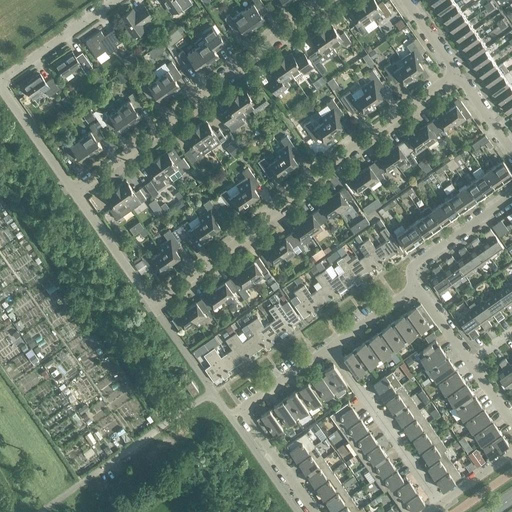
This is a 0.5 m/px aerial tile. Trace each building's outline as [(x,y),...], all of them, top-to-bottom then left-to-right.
[(163,0),(172,12),(180,7),(183,10),(192,4),(189,0),(163,0)] [(218,5),(214,0),(209,4),(213,9),(218,5)] [(260,0),(249,0),(240,6),(255,27),(264,20),(260,14),(267,9),(260,0)] [(363,0),(361,2),(373,19),(382,13),(385,17),(391,13),(384,4),(379,7),(374,0),(363,0)] [(456,3),(453,0),(441,0),(435,5),(441,14),(456,3)] [(373,19),(361,2),(355,6),(356,7),(352,10),(359,21),(354,24),(361,34),(367,30),(364,26),(373,19)] [(462,12),(456,3),(441,14),(448,22),(462,12)] [(132,9),(120,18),(133,36),(154,22),(151,18),(152,17),(144,6),(138,11),(139,12),(136,14),(132,9)] [(255,27),(240,6),(224,18),(234,32),(240,28),(245,34),(255,27)] [(468,21),(462,12),(448,22),(454,31),(468,21)] [(401,19),(395,23),(399,28),(405,25),(401,19)] [(475,30),(468,21),(454,31),(460,40),(475,30)] [(326,27),(320,30),(332,48),(342,41),(345,46),(351,42),(344,32),(339,36),(331,24),(326,28),(326,27)] [(110,25),(85,42),(98,60),(123,43),(110,25)] [(203,36),(194,42),(197,47),(208,63),(218,56),(214,50),(224,43),(225,45),(225,44),(212,26),(202,34),(203,36)] [(319,49),(309,56),(316,66),(336,52),(332,48),(320,30),(315,34),(316,35),(311,38),(319,49)] [(481,39),(475,30),(460,40),(466,49),(481,39)] [(425,51),(416,38),(407,45),(411,52),(401,59),(404,63),(413,75),(423,68),(418,61),(424,57),(421,53),(425,51)] [(487,48),(481,39),(466,49),(472,57),(486,49),(487,48)] [(155,46),(159,53),(164,49),(159,43),(155,46)] [(208,63),(197,47),(185,55),(183,51),(178,54),(188,68),(194,64),(199,70),(208,63)] [(492,57),(486,49),(472,57),(471,59),(477,68),(492,57)] [(72,52),(55,64),(64,77),(81,65),(85,71),(91,67),(82,54),(76,58),(72,52)] [(286,56),(280,59),(293,77),(295,80),(313,67),(304,54),(303,55),(304,55),(300,58),(301,59),(297,62),(291,53),(286,57),(286,56)] [(498,66),(492,57),(477,68),(483,76),(498,66)] [(293,77),(280,59),(275,63),(276,64),(271,67),(279,78),(269,85),(276,95),(287,88),(286,87),(290,85),(287,81),(293,77)] [(169,69),(158,77),(169,94),(179,87),(175,80),(177,79),(174,76),(179,72),(171,62),(167,65),(169,69)] [(389,63),(384,67),(392,80),(398,76),(406,86),(416,79),(413,75),(404,63),(398,67),(395,62),(390,65),(389,63)] [(504,75),(498,66),(483,76),(490,85),(504,75)] [(371,81),(361,88),(364,92),(373,104),(383,97),(375,86),(381,82),(372,70),(366,74),(371,81)] [(122,71),(116,76),(120,81),(126,76),(122,71)] [(504,75),(490,85),(496,94),(510,84),(511,82),(511,75),(509,72),(504,75)] [(40,74),(24,86),(32,98),(44,90),(49,97),(59,90),(60,91),(63,88),(58,81),(55,83),(51,78),(46,82),(40,74)] [(318,79),(322,85),(327,82),(322,76),(318,79)] [(169,94),(158,77),(147,85),(144,81),(139,85),(146,95),(151,92),(153,96),(155,94),(160,101),(169,94)] [(511,95),(511,86),(510,84),(496,94),(502,103),(511,95)] [(258,88),(257,89),(253,92),(254,94),(250,97),(245,90),(240,93),(239,92),(234,96),(246,113),(252,109),(255,114),(269,104),(258,88)] [(364,92),(361,88),(351,95),(349,92),(343,96),(352,108),(358,104),(365,115),(376,108),(373,104),(364,92)] [(131,100),(119,108),(131,124),(141,117),(136,111),(138,110),(135,106),(140,103),(133,92),(128,96),(131,100)] [(511,109),(511,95),(502,103),(508,112),(511,109)] [(226,111),(221,115),(232,130),(244,122),(240,117),(246,113),(234,96),(229,99),(230,100),(225,103),(230,110),(227,112),(226,111)] [(321,117),(324,121),(333,133),(343,126),(335,115),(341,111),(332,99),(326,103),(331,110),(321,117)] [(446,111),(453,122),(456,126),(471,115),(463,104),(458,108),(456,104),(446,111)] [(436,118),(431,121),(442,137),(447,134),(443,129),(453,122),(446,111),(443,107),(433,114),(436,118)] [(131,124),(119,108),(108,116),(105,112),(100,115),(110,129),(116,125),(121,131),(131,124)] [(95,118),(90,111),(85,114),(90,121),(95,118)] [(201,123),(195,127),(211,149),(225,139),(219,129),(214,132),(206,121),(201,124),(201,123)] [(324,121),(314,128),(309,121),(303,125),(312,137),(318,133),(325,144),(336,137),(333,133),(324,121)] [(442,137),(431,121),(417,131),(427,146),(437,139),(441,146),(446,142),(442,137)] [(92,130),(80,138),(92,155),(102,148),(97,141),(99,140),(97,137),(101,133),(94,123),(89,126),(92,130)] [(211,149),(195,127),(190,131),(191,132),(186,135),(194,146),(189,150),(196,159),(211,149)] [(407,139),(402,142),(413,156),(427,146),(417,131),(414,128),(404,135),(407,139)] [(488,140),(485,135),(476,141),(480,147),(488,140)] [(275,154),(278,158),(278,157),(287,170),(297,163),(289,152),(295,148),(286,136),(281,140),(285,146),(275,154)] [(92,155),(80,138),(69,146),(66,142),(61,146),(69,156),(73,153),(76,157),(78,155),(82,161),(92,155)] [(229,145),(236,154),(242,149),(235,141),(229,145)] [(480,147),(476,141),(471,145),(475,150),(480,147)] [(417,162),(413,156),(402,142),(388,152),(396,163),(395,163),(398,167),(408,160),(412,165),(417,162)] [(378,159),(373,162),(381,173),(395,163),(396,163),(388,152),(385,148),(375,155),(378,159)] [(161,154),(156,158),(168,175),(171,180),(181,173),(189,167),(182,157),(174,163),(166,152),(162,155),(161,154)] [(278,157),(278,158),(268,165),(263,158),(257,162),(266,174),(272,170),(280,181),(290,174),(287,170),(278,157)] [(168,175),(156,158),(151,162),(151,163),(147,166),(155,177),(150,180),(157,190),(165,185),(161,180),(168,175)] [(511,173),(502,160),(494,167),(503,181),(511,174),(511,173)] [(373,162),(359,172),(367,183),(366,183),(369,187),(384,177),(381,173),(373,162)] [(428,164),(421,168),(425,173),(431,168),(428,164)] [(503,181),(494,167),(485,173),(494,187),(503,181)] [(246,177),(235,184),(240,190),(249,202),(259,195),(251,184),(257,180),(248,168),(242,172),(246,177)] [(349,179),(344,183),(352,194),(366,183),(367,183),(359,172),(356,168),(346,176),(349,179)] [(494,187),(485,173),(476,179),(486,193),(494,187)] [(486,193),(476,179),(467,185),(477,199),(486,193)] [(149,181),(144,184),(152,196),(157,192),(149,181)] [(121,184),(116,188),(128,205),(137,198),(140,203),(146,199),(139,189),(134,193),(126,182),(122,185),(121,184)] [(225,190),(219,194),(228,206),(234,202),(241,213),(252,206),(249,202),(240,190),(235,184),(226,191),(225,190)] [(396,184),(392,188),(396,193),(400,190),(396,184)] [(477,199),(467,185),(458,192),(468,205),(477,199)] [(111,192),(107,195),(114,207),(110,210),(116,220),(131,209),(128,205),(116,188),(111,191),(111,192)] [(352,199),(344,188),(329,198),(339,212),(340,213),(350,206),(347,202),(352,199)] [(468,205),(458,192),(449,198),(459,212),(468,205)] [(321,208),(316,211),(324,222),(339,212),(329,198),(327,195),(317,202),(321,208)] [(459,212),(449,198),(440,204),(450,218),(459,212)] [(198,218),(201,221),(210,234),(220,227),(212,216),(218,212),(209,199),(203,203),(208,210),(198,218)] [(450,218),(440,204),(432,210),(441,224),(450,218)] [(419,212),(423,216),(433,230),(441,224),(432,210),(428,205),(419,212)] [(159,206),(153,210),(157,216),(163,212),(159,206)] [(324,222),(316,211),(302,221),(310,232),(312,236),(322,229),(320,225),(324,222)] [(433,230),(423,216),(414,223),(424,237),(433,230)] [(294,231),(290,234),(297,245),(302,242),(300,239),(310,232),(302,221),(299,217),(289,225),(294,231)] [(380,220),(376,222),(381,229),(379,231),(386,240),(381,244),(389,257),(397,251),(400,255),(403,252),(385,227),(380,220)] [(501,220),(492,227),(499,237),(508,231),(501,220)] [(186,222),(176,229),(182,238),(187,235),(189,238),(195,234),(202,245),(213,237),(210,234),(201,221),(191,228),(186,222)] [(424,237),(414,223),(405,229),(415,243),(424,237)] [(168,240),(158,247),(161,251),(170,264),(170,263),(180,257),(172,246),(182,238),(176,229),(171,232),(169,229),(163,233),(168,240)] [(415,243),(405,229),(396,235),(406,249),(415,243)] [(482,245),(490,257),(492,259),(499,254),(497,252),(503,248),(490,229),(484,234),(487,238),(489,237),(490,239),(482,245)] [(301,251),(297,245),(290,234),(275,244),(283,255),(285,259),(295,252),(297,254),(301,251)] [(358,235),(354,238),(359,245),(358,246),(365,256),(359,260),(368,272),(376,266),(378,270),(381,268),(363,242),(358,235)] [(368,238),(363,242),(381,268),(384,266),(382,262),(389,257),(381,244),(375,248),(368,238)] [(469,254),(478,266),(479,268),(486,263),(485,261),(490,257),(482,245),(477,238),(471,243),(474,248),(476,246),(477,248),(469,254)] [(124,243),(128,249),(134,245),(130,239),(124,243)] [(268,266),(283,255),(275,244),(272,241),(262,248),(265,251),(260,255),(268,266)] [(342,246),(336,250),(341,257),(359,283),(362,281),(360,278),(368,272),(359,260),(358,260),(355,255),(350,259),(342,246)] [(456,263),(465,275),(466,277),(473,272),(472,270),(478,266),(469,254),(464,247),(458,252),(461,257),(463,255),(464,257),(456,263)] [(161,251),(151,258),(146,251),(140,256),(146,264),(138,269),(143,276),(157,266),(162,275),(173,267),(170,263),(170,264),(161,251)] [(326,258),(329,263),(334,259),(331,254),(326,258)] [(443,272),(452,284),(453,286),(460,281),(459,279),(465,275),(456,263),(452,256),(445,261),(449,266),(450,264),(451,266),(443,272)] [(338,264),(333,268),(338,275),(346,287),(354,282),(356,285),(359,283),(341,257),(336,261),(338,264)] [(273,279),(259,258),(244,268),(254,282),(254,283),(264,276),(268,282),(273,279)] [(320,262),(315,265),(338,298),(341,296),(338,293),(346,287),(338,275),(332,279),(320,262)] [(229,278),(237,289),(244,299),(250,295),(245,289),(254,282),(244,268),(241,265),(231,272),(234,275),(229,278)] [(315,265),(309,269),(321,286),(316,290),(325,302),(333,297),(335,300),(338,298),(315,265)] [(446,288),(452,284),(443,272),(439,265),(432,270),(436,275),(437,273),(439,275),(430,281),(440,295),(447,290),(446,288)] [(298,277),(293,281),(298,288),(316,313),(319,311),(317,308),(325,302),(316,290),(310,294),(298,277)] [(237,289),(229,278),(215,289),(223,300),(225,303),(235,296),(233,293),(237,289)] [(497,293),(506,306),(510,312),(511,311),(511,303),(511,304),(511,302),(511,301),(511,287),(510,284),(509,283),(502,288),(503,289),(497,293)] [(205,296),(201,299),(208,310),(223,300),(215,289),(212,285),(202,292),(205,296)] [(316,313),(298,288),(293,291),(296,295),(290,300),(303,318),(311,312),(313,315),(316,313)] [(484,302),(493,315),(498,321),(504,317),(501,312),(499,313),(498,311),(506,306),(497,293),(496,292),(489,297),(490,298),(484,302)] [(273,295),(268,299),(273,305),(291,331),(294,329),(292,326),(300,320),(287,301),(281,305),(273,295)] [(208,310),(201,299),(186,309),(194,320),(196,324),(206,317),(204,313),(208,310)] [(471,311),(480,324),(485,330),(491,326),(488,321),(486,322),(485,320),(493,315),(484,302),(483,301),(476,306),(477,307),(471,311)] [(433,322),(420,303),(407,312),(420,331),(433,322)] [(176,316),(171,319),(179,330),(194,320),(186,309),(183,305),(173,312),(176,316)] [(291,331),(273,305),(268,309),(275,319),(269,323),(278,335),(286,330),(288,333),(291,331)] [(465,316),(459,321),(467,333),(472,339),(479,335),(475,330),(474,331),(472,329),(480,324),(471,311),(470,310),(463,315),(465,316)] [(420,331),(407,312),(394,321),(408,340),(420,331)] [(257,317),(252,321),(269,346),(272,344),(270,341),(278,335),(269,323),(264,327),(257,317)] [(269,346),(252,321),(246,324),(253,334),(248,338),(256,351),(264,345),(267,348),(269,346)] [(408,340),(394,321),(382,330),(395,349),(408,340)] [(230,325),(225,329),(248,361),(251,359),(249,356),(256,351),(248,338),(242,342),(230,325)] [(395,349),(382,330),(369,339),(382,358),(395,349)] [(248,361),(230,336),(225,340),(232,349),(226,353),(235,366),(243,360),(245,363),(248,361)] [(382,358),(369,339),(356,348),(369,367),(382,358)] [(417,354),(426,367),(445,354),(436,340),(417,354)] [(203,343),(192,351),(196,357),(207,349),(203,343)] [(214,347),(208,351),(226,377),(229,374),(227,371),(235,366),(226,353),(221,357),(214,347)] [(369,367),(356,348),(343,357),(356,376),(369,367)] [(226,377),(208,351),(203,355),(210,365),(204,369),(213,381),(221,375),(223,379),(226,377)] [(454,366),(445,354),(426,367),(435,380),(454,366)] [(410,357),(405,361),(408,366),(413,362),(410,357)] [(511,368),(510,365),(505,359),(498,364),(502,368),(504,367),(505,369),(497,375),(506,389),(511,384),(511,368)] [(346,383),(333,364),(320,373),(333,392),(337,398),(344,393),(340,387),(346,383)] [(463,379),(454,366),(435,380),(444,392),(463,379)] [(373,384),(382,397),(401,384),(392,371),(373,384)] [(333,392),(320,373),(307,382),(321,401),(333,392)] [(472,392),(463,379),(444,392),(453,405),(472,392)] [(199,391),(191,381),(185,385),(193,395),(199,391)] [(321,401),(307,382),(294,391),(308,410),(321,401)] [(410,397),(401,384),(382,397),(391,410),(410,397)] [(308,410),(294,391),(282,400),(295,419),(308,410)] [(481,405),(472,392),(453,405),(462,418),(481,405)] [(419,410),(410,397),(391,410),(400,423),(419,410)] [(295,419),(282,400),(269,409),(282,428),(295,419)] [(330,415),(339,428),(358,415),(349,402),(330,415)] [(490,417),(481,405),(462,418),(471,431),(490,417)] [(282,428),(269,409),(256,418),(269,437),(282,428)] [(428,422),(419,410),(400,423),(409,436),(428,422)] [(367,428),(358,415),(339,428),(348,441),(367,428)] [(499,430),(490,417),(471,431),(480,443),(499,430)] [(437,435),(428,422),(409,436),(418,448),(437,435)] [(376,440),(367,428),(348,441),(357,454),(376,440)] [(508,443),(499,430),(480,443),(489,456),(508,443)] [(286,446),(295,459),(314,445),(305,432),(286,446)] [(446,448),(437,435),(418,448),(427,461),(443,450),(446,448)] [(385,453),(376,440),(357,454),(366,466),(385,453)] [(323,458),(314,445),(295,459),(304,472),(323,458)] [(452,463),(443,450),(427,461),(424,464),(433,476),(452,463)] [(394,466),(385,453),(366,466),(375,479),(394,466)] [(332,471),(323,458),(304,472),(313,484),(332,471)] [(461,476),(452,463),(433,476),(442,489),(461,476)] [(403,479),(394,466),(375,479),(384,492),(387,490),(403,479)] [(341,484),(332,471),(313,484),(322,497),(341,484)] [(406,476),(403,479),(387,490),(396,502),(415,489),(406,476)] [(350,497),(341,484),(322,497),(331,510),(350,497)] [(410,511),(424,502),(415,489),(396,502),(402,511),(410,511)] [(355,511),(359,509),(350,497),(331,510),(332,511),(355,511)]
